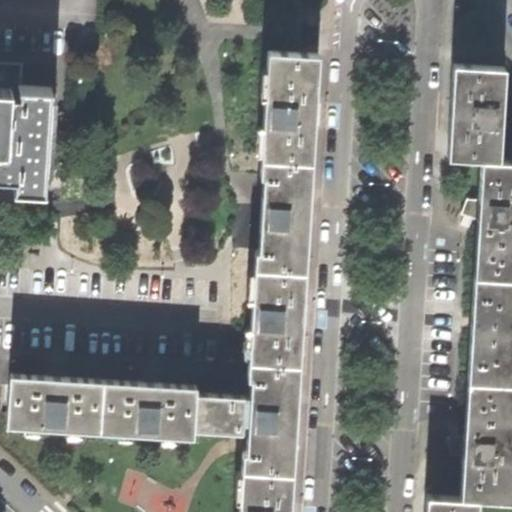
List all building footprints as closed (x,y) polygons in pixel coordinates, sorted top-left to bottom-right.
[(265,51),(260,160),(311,162),(313,110),(317,54),(306,53),(265,51)] [(0,171),(15,172),(13,189),(42,190),(49,88),(21,87),(21,64),(0,62),(0,171)] [(473,243),(468,328),(511,330),(511,317),(511,160),(496,160),(502,67),(451,64),(449,109),(445,158),(478,160),(476,197),(464,197),(458,214),(475,219),(473,243)] [(254,250),(252,268),(304,270),(305,253),(302,252),(304,210),(306,179),(310,179),(311,162),(260,160),(259,174),(259,177),(262,177),(257,246),(257,250),(254,250)] [(252,268),(247,360),(299,363),(302,308),(304,270),(252,268)] [(424,511),(475,511),(477,496),(511,497),(511,437),(505,437),(511,330),(468,328),(463,417),(462,431),(457,431),(442,434),(447,452),(461,452),(459,495),(425,493),(424,511)] [(241,452),(240,468),(292,472),(293,453),(290,453),(292,415),(294,380),(298,380),(299,363),(247,360),(246,377),(249,378),(248,395),(196,392),(193,428),(216,430),(246,432),(245,452),(241,452)] [(54,428),(99,430),(103,379),(70,376),(11,372),(8,425),(54,428)] [(193,436),(193,428),(196,392),(195,384),(190,384),(159,382),(138,381),(103,379),(99,430),(147,433),(193,436)] [(240,468),(237,511),(290,511),(292,472),(240,468)]
